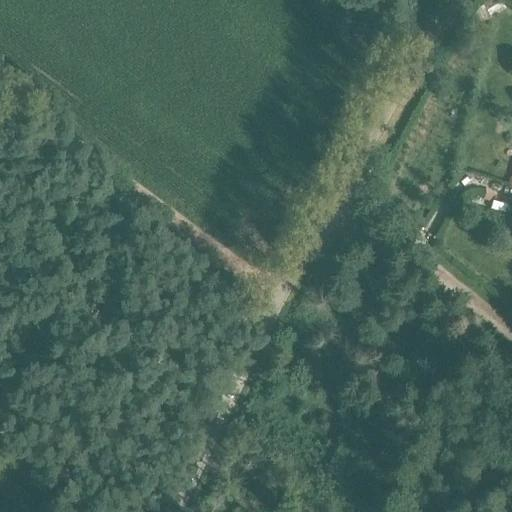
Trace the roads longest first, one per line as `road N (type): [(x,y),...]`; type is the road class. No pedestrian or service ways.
road 1 (residential): [(173,511),(282,293),(452,0)]
road 2 (track): [(282,293),(0,73)]
road 3 (track): [(335,206),(511,340)]
road 4 (track): [(317,511),(215,431)]
